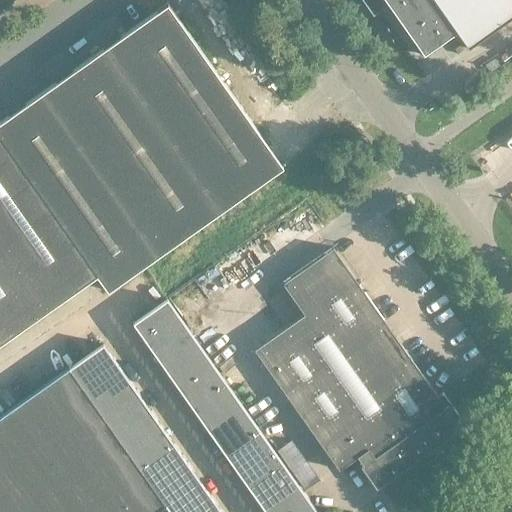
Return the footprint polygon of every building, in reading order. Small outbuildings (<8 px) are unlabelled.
[(0,0),(0,8),(4,6),(3,5),(9,0),(0,0)] [(468,47),(511,15),(511,0),(385,0),(424,54),(456,31),(468,47)] [(169,2),(0,120),(0,341),(98,273),(99,275),(274,151),(169,2)] [(314,194),(291,161),(144,264),(167,297),(314,194)] [(304,313),(254,348),(339,468),(357,455),(363,463),(361,464),(370,477),(376,486),(386,480),(396,472),(459,428),(460,427),(461,427),(461,426),(462,425),(462,424),(462,423),(463,422),(463,421),(463,420),(462,419),(462,418),(462,417),(461,417),(444,391),(438,395),(333,246),(282,281),(304,313)] [(133,321),(156,355),(267,511),(317,511),(167,298),(133,321)] [(69,366),(165,504),(171,511),(222,511),(103,343),(69,366)] [(153,511),(165,504),(69,366),(0,414),(0,511),(153,511)]
